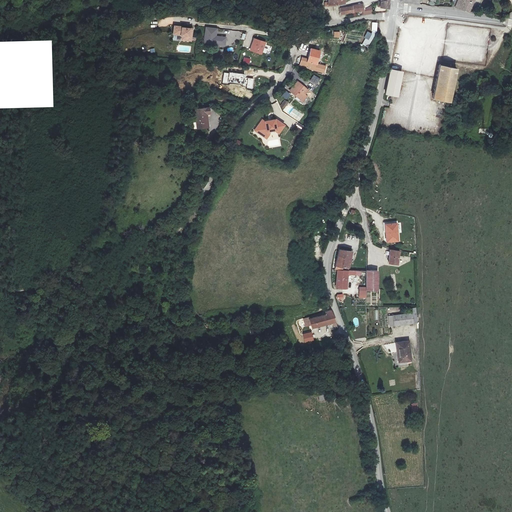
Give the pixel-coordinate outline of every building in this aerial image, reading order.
[(456,0),(455,5),(467,10),(471,0),(456,0)] [(364,11),(363,5),(353,6),(354,13),(364,11)] [(341,8),(341,15),(354,13),(353,6),(352,6),(341,8)] [(369,48),(379,24),(374,22),(369,33),(367,32),(362,45),(369,48)] [(184,28),(176,27),(174,42),(192,44),(194,30),(183,29),(184,28)] [(226,37),(216,36),(217,29),(206,27),(204,44),(215,45),(225,46),(226,37)] [(264,43),(254,39),(252,43),(254,44),(252,51),(261,54),(264,43)] [(321,51),(310,48),(307,61),(318,63),(321,51)] [(300,66),(316,70),(317,66),(301,61),(300,66)] [(439,64),(436,63),(433,78),(429,96),(448,99),(454,67),(439,64)] [(388,68),(384,94),(396,96),(401,70),(391,68),(388,68)] [(319,78),(314,75),(310,82),(316,85),(319,78)] [(300,99),(305,92),(308,89),(298,81),(290,91),(300,99)] [(281,97),(286,100),(290,95),(286,91),(281,97)] [(309,95),(305,92),(300,99),(304,102),(309,95)] [(196,114),(197,127),(208,126),(207,113),(207,107),(194,108),(195,114),(196,114)] [(264,121),(262,119),(254,130),(263,136),(266,131),(268,131),(273,130),(276,129),(279,131),(284,124),(275,118),(264,121)] [(394,239),(393,225),(392,221),(381,222),(381,223),(383,240),(394,239)] [(386,261),(395,263),(397,250),(388,249),(386,261)] [(336,250),(336,256),(335,268),(341,268),(341,270),(345,270),(346,250),(336,250)] [(375,289),(375,269),(366,269),(364,269),(364,270),(364,285),(364,289),(370,289),(375,289)] [(352,274),(351,270),(345,270),(341,270),(336,270),(334,285),(344,286),(346,274),(352,274)] [(310,327),(333,320),(329,309),(321,311),(322,314),(307,318),(309,324),(310,327)] [(408,312),(390,313),(391,324),(410,322),(408,312)] [(312,332),(302,334),(305,343),(314,341),(312,332)] [(393,341),(395,362),(408,360),(405,340),(393,341)]
